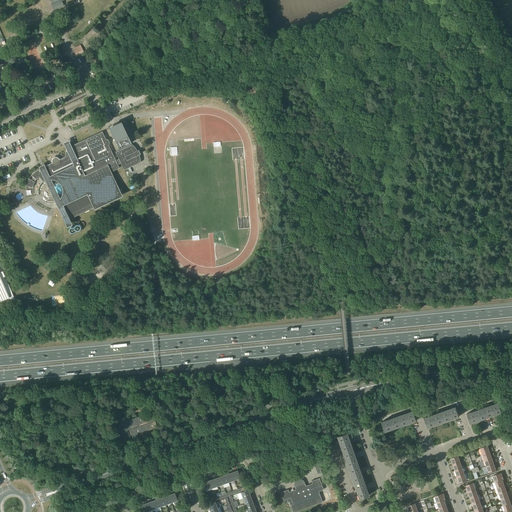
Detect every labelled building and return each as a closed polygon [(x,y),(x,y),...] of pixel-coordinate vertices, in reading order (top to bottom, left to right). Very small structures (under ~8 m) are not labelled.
[(61,1),(63,0),(50,0),(54,9),(63,6),(61,1)] [(84,53),(82,49),(80,45),(74,48),(75,49),(72,51),(75,57),(84,53)] [(109,129),(118,149),(131,143),(122,123),(120,123),(119,123),(118,123),(116,124),(114,125),(112,126),(111,127),(110,128),(109,129)] [(110,149),(109,146),(108,145),(109,145),(109,144),(109,143),(109,142),(109,141),(108,140),(107,139),(106,139),(105,137),(104,135),(103,134),(102,133),(102,132),(101,132),(94,136),(92,137),(75,144),(74,145),(73,148),(72,148),(71,148),(70,148),(70,146),(69,145),(68,143),(66,145),(65,145),(66,146),(66,147),(68,149),(67,150),(66,151),(66,152),(66,153),(65,154),(65,155),(65,156),(66,157),(59,160),(59,159),(58,158),(57,158),(56,157),(55,157),(55,158),(54,158),(53,158),(53,159),(52,159),(52,160),(52,161),(52,162),(52,163),(44,167),(40,168),(37,170),(34,172),(32,174),(30,176),(29,178),(28,180),(27,181),(27,183),(26,186),(32,187),(33,184),(35,181),(37,179),(39,177),(40,178),(43,182),(44,181),(45,181),(47,180),(48,180),(49,180),(51,180),(52,180),(53,180),(55,180),(56,181),(57,182),(59,183),(60,184),(60,185),(61,186),(62,187),(62,188),(62,190),(62,191),(62,192),(62,194),(62,195),(62,196),(61,198),(60,199),(59,200),(58,201),(57,202),(56,202),(55,203),(56,203),(58,207),(58,209),(64,222),(66,226),(70,224),(68,220),(92,209),(93,208),(99,205),(104,203),(118,196),(121,195),(111,172),(119,168),(117,165),(118,164),(120,163),(124,170),(128,168),(131,167),(140,163),(140,160),(140,157),(139,154),(138,155),(137,155),(136,155),(135,152),(137,151),(136,149),(135,147),(134,146),(133,145),(132,144),(122,149),(121,149),(119,150),(115,152),(117,156),(119,159),(116,160),(116,161),(113,156),(113,155),(110,149)] [(0,305),(15,299),(0,265),(0,305)] [(482,408),(486,418),(502,412),(498,403),(491,405),(491,403),(488,404),(489,406),(482,408)] [(440,412),(443,422),(459,416),(456,407),(449,409),(449,407),(446,408),(447,410),(440,412)] [(470,424),(486,418),(482,408),(476,410),(475,409),(473,410),(473,411),(466,414),(470,424)] [(397,416),(401,426),(417,420),(413,411),(406,413),(406,411),(403,412),(404,414),(397,416)] [(154,421),(153,419),(154,418),(152,412),(121,423),(123,429),(124,429),(125,431),(122,433),(126,446),(132,444),(131,440),(134,439),(133,439),(138,437),(137,434),(157,427),(155,421),(154,421)] [(428,427),(443,422),(440,412),(434,414),(433,413),(430,414),(431,415),(424,418),(428,427)] [(385,432),(401,426),(397,416),(391,418),(390,417),(388,418),(388,419),(381,422),(385,432)] [(342,452),(352,449),(349,442),(351,442),(350,440),(350,439),(348,439),(346,433),(336,436),(342,452)] [(483,454),(489,452),(489,451),(490,451),(489,449),(488,449),(487,446),(480,448),(483,454)] [(347,468),(357,464),(355,458),(356,457),(356,456),(356,455),(354,455),(352,449),(342,452),(347,468)] [(485,460),(491,458),(489,452),(483,454),(485,460)] [(453,465),(460,463),(458,456),(451,459),(453,465)] [(491,458),(485,460),(487,466),(493,464),(491,458)] [(455,471),(462,468),(460,463),(453,465),(455,471)] [(353,483),(363,480),(361,473),(362,473),(362,472),(361,470),(360,471),(357,464),(347,468),(353,483)] [(493,464),(487,466),(489,472),(495,470),(493,464)] [(462,468),(455,471),(458,477),(464,474),(462,468)] [(232,473),(234,480),(240,478),(238,471),(232,473)] [(228,482),(234,480),(232,473),(226,475),(228,482)] [(495,482),(503,479),(501,473),(493,476),(495,482)] [(464,474),(458,477),(460,483),(466,480),(464,474)] [(223,484),(228,482),(226,475),(220,477),(223,484)] [(215,479),(217,486),(223,484),(220,477),(215,479)] [(280,492),(283,500),(284,504),(289,502),(292,511),(294,511),(322,502),(319,491),(323,490),(319,478),(316,480),(312,481),(311,481),(312,483),(306,486),(305,483),(304,482),(304,481),(303,480),(302,480),(301,479),(300,479),(299,479),(298,479),(297,480),(296,480),(295,481),(294,482),(294,483),(294,484),(294,485),(294,486),(295,486),(295,487),(296,490),(289,492),(288,489),(288,490),(281,492),(280,492)] [(209,481),(211,488),(217,486),(215,479),(209,481)] [(497,488),(504,485),(502,480),(503,479),(495,482),(497,488)] [(363,480),(353,483),(358,499),(369,496),(366,489),(368,488),(367,487),(367,486),(365,486),(363,480)] [(206,490),(211,488),(209,481),(203,483),(206,490)] [(467,492),(475,489),(473,483),(465,486),(467,492)] [(504,485),(497,488),(499,494),(506,491),(504,485)] [(470,497),(477,495),(475,489),(467,492),(468,492),(470,497)] [(243,498),(250,496),(248,490),(241,492),(243,498)] [(501,499),(508,497),(507,494),(508,494),(507,492),(506,492),(506,491),(499,494),(501,499)] [(169,495),(172,502),(177,500),(175,493),(169,495)] [(437,503),(445,500),(443,494),(435,497),(437,503)] [(163,497),(166,504),(172,502),(169,495),(163,497)] [(477,495),(470,497),(472,503),(479,501),(477,495)] [(250,496),(243,498),(245,504),(252,501),(250,496)] [(160,506),(166,504),(163,497),(157,499),(160,506)] [(508,497),(501,499),(503,505),(510,503),(508,497)] [(152,501),(154,508),(160,506),(157,499),(152,501)] [(439,508),(446,506),(444,500),(445,500),(437,503),(439,508)] [(481,507),(483,506),(481,500),(479,501),(472,503),(475,509),(481,507)] [(146,503),(148,511),(154,508),(152,501),(146,503)] [(247,510),(254,507),(252,501),(245,504),(247,510)] [(210,511),(217,508),(215,502),(207,504),(210,511)] [(142,511),(144,511),(148,511),(146,503),(140,505),(142,511)] [(506,511),(511,509),(510,503),(503,505),(506,511)]
